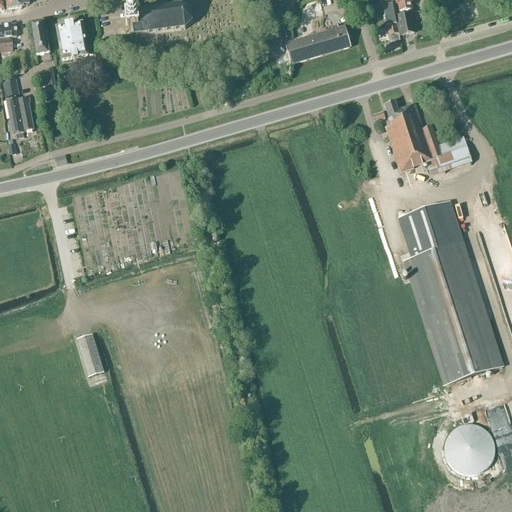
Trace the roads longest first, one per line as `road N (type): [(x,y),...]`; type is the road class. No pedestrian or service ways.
road 1 (secondary): [(0,188),(380,86)]
road 2 (residential): [(0,175),(374,66)]
road 3 (unknown): [(435,70),(476,171),(466,185),(435,192)]
road 4 (residential): [(374,66),(511,25)]
road 5 (secondary): [(380,86),(511,47)]
